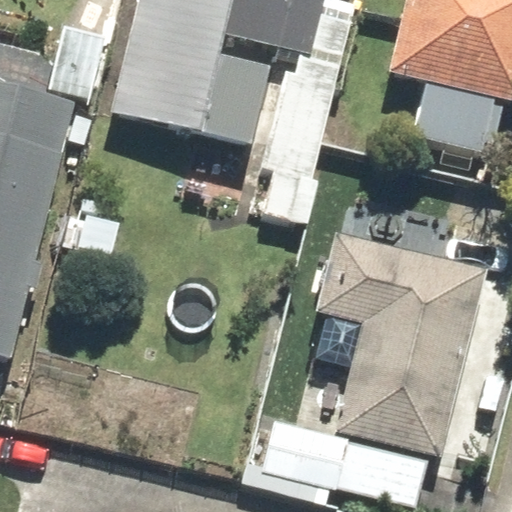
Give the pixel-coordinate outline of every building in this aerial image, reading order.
[(262,173),(276,177),(266,218),(309,228),(319,185),(314,183),(356,10),(327,3),(328,0),(141,0),(132,40),(113,118),(204,140),(253,152),(272,74),(223,62),(229,39),(302,57),(297,79),(286,76),(262,173)] [(511,0),(410,0),(392,77),(511,104),(511,0)] [(75,108),(0,89),(0,361),(13,364),(75,108)] [(426,94),(416,140),(485,156),(495,110),(426,94)] [(445,461),(470,354),(490,275),(397,253),(407,211),(349,197),(320,318),(365,329),(339,435),(445,461)] [(276,428),(264,476),(412,511),(418,511),(430,465),(276,428)]
